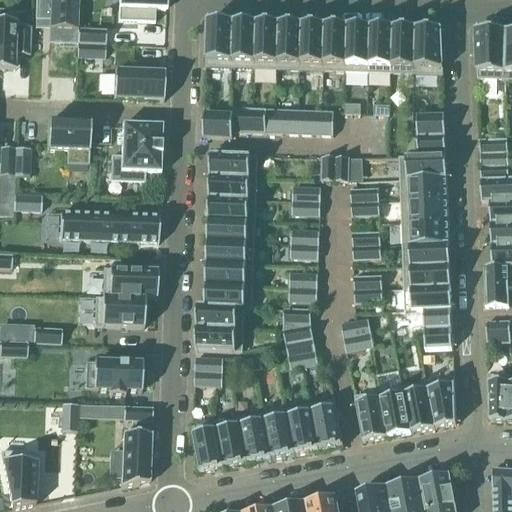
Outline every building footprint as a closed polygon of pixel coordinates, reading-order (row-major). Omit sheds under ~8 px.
[(51,0),(50,31),(77,32),(78,0),(51,0)] [(167,0),(119,0),(118,17),(166,18),(167,0)] [(234,25),(208,24),(206,71),(232,72),(234,25)] [(0,73),(5,73),(5,69),(15,69),(16,58),(30,58),(31,30),(17,29),(17,26),(8,25),(8,28),(0,27),(0,73)] [(256,26),(234,25),(232,72),(255,73),(256,26)] [(279,26),(256,26),(255,73),(278,74),(279,26)] [(302,27),(279,26),(278,74),(300,74),(302,27)] [(325,28),(302,27),(300,74),(323,75),(325,28)] [(348,29),(325,28),(323,75),(346,76),(348,29)] [(370,30),(348,29),(346,76),(369,77),(370,30)] [(393,30),(370,30),(369,77),(391,78),(393,30)] [(416,31),(393,30),(391,78),(414,78),(416,31)] [(442,32),(416,31),(414,78),(444,79),(442,32)] [(78,32),(77,47),(105,48),(106,33),(78,32)] [(507,35),(476,34),(478,83),(506,84),(507,35)] [(105,48),(77,47),(77,61),(105,62),(105,52),(105,48)] [(164,76),(114,74),(113,103),(163,105),(164,76)] [(361,108),(345,107),(344,117),(361,118),(361,108)] [(390,109),(374,108),(374,118),(390,119),(390,109)] [(250,112),(233,112),(233,118),(233,135),(250,136),(250,112)] [(267,113),(250,112),(250,136),(266,137),(267,113)] [(301,114),(267,113),(266,137),(300,138),(301,114)] [(320,115),(301,114),(300,138),(319,139),(320,115)] [(334,116),(320,115),(319,139),(333,139),(334,116)] [(233,118),(204,117),(204,141),(232,142),(233,136),(233,135),(233,118)] [(445,117),(417,118),(417,138),(445,138),(445,117)] [(90,126),(48,125),(47,154),(67,154),(66,168),(89,168),(90,126)] [(162,129),(122,127),(121,160),(111,159),(111,161),(113,161),(112,183),(143,184),(143,186),(144,186),(145,176),(160,177),(162,129)] [(445,138),(417,138),(418,158),(446,157),(445,138)] [(480,143),(480,156),(508,156),(508,142),(480,143)] [(15,152),(0,151),(0,156),(0,178),(14,180),(14,174),(15,152)] [(30,152),(15,152),(14,174),(14,180),(29,180),(30,152)] [(508,156),(480,156),(481,170),(509,169),(508,156)] [(418,158),(399,159),(400,181),(447,180),(446,157),(418,158)] [(258,160),(211,158),(210,180),(257,182),(258,160)] [(336,161),(322,161),(322,185),(336,185),(336,161)] [(350,162),(336,161),(336,185),(349,186),(350,162)] [(509,169),(481,170),(481,182),(509,182),(509,169)] [(257,182),(210,180),(209,202),(256,204),(257,182)] [(447,180),(400,181),(401,204),(448,202),(447,180)] [(511,181),(509,182),(481,182),(482,206),(490,205),(511,204),(511,181)] [(321,192),(293,191),(292,205),(321,206),(321,192)] [(379,192),(351,193),(351,207),(379,206),(379,192)] [(41,201),(13,200),(13,214),(41,215),(41,201)] [(256,204),(209,202),(209,224),(256,225),(256,204)] [(448,202),(401,204),(401,226),(449,224),(448,202)] [(511,204),(490,205),(490,226),(511,225),(511,204)] [(321,206),(292,205),(292,219),(320,220),(321,206)] [(379,206),(351,207),(352,221),(380,220),(379,206)] [(120,220),(60,217),(59,244),(158,247),(159,222),(128,220),(128,226),(120,225),(120,220)] [(256,225),(209,224),(208,246),(255,247),(256,225)] [(449,224),(401,226),(402,248),(449,246),(449,224)] [(511,225),(490,226),(491,249),(511,247),(511,225)] [(320,235),(292,234),(291,248),(319,249),(320,235)] [(381,236),(353,237),(353,251),(381,250),(381,236)] [(255,247),(208,246),(207,267),(254,269),(255,247)] [(449,246),(402,248),(403,270),(450,269),(449,246)] [(511,247),(491,249),(491,270),(511,269),(511,247)] [(319,249),(291,248),(291,262),(319,263),(319,249)] [(381,250),(353,251),(354,265),(382,264),(381,250)] [(0,272),(11,273),(11,259),(0,258),(0,272)] [(254,269),(207,267),(206,289),(253,291),(254,269)] [(450,269),(403,270),(404,293),(451,291),(450,269)] [(491,269),(483,270),(485,311),(509,310),(508,291),(511,290),(511,269),(491,270),(491,269)] [(144,303),(156,304),(157,274),(109,272),(108,302),(144,303)] [(318,279),(290,278),(290,291),(318,292),(318,279)] [(382,280),(354,281),(355,294),(383,293),(382,280)] [(253,291),(206,289),(206,310),(245,312),(252,313),(253,291)] [(318,292),(290,291),(289,305),(317,306),(318,292)] [(451,291),(404,293),(405,315),(424,314),(451,313),(452,313),(451,291)] [(383,294),(355,295),(355,308),(383,307),(383,294)] [(143,327),(144,303),(108,302),(96,302),(95,326),(143,327)] [(206,310),(205,309),(197,309),(197,332),(244,333),(245,312),(206,310)] [(451,313),(424,314),(424,334),(451,333),(451,313)] [(311,329),(312,314),(283,315),(283,334),(311,329)] [(369,323),(341,329),(344,342),(371,337),(369,323)] [(510,325),(486,326),(487,346),(511,346),(510,325)] [(311,329),(284,335),(286,347),(313,342),(311,329)] [(33,332),(33,347),(61,348),(61,333),(33,332)] [(244,333),(197,332),(196,354),(243,356),(244,333)] [(451,333),(424,334),(425,354),(452,353),(451,333)] [(371,337),(344,343),(346,356),(374,351),(371,337)] [(313,342),(286,347),(288,360),(316,355),(313,342)] [(0,362),(27,363),(27,347),(0,347),(0,362)] [(316,355),(288,360),(291,374),(318,369),(316,355)] [(435,368),(435,359),(423,360),(423,369),(435,368)] [(260,360),(253,362),(255,374),(262,372),(260,360)] [(224,363),(196,362),(195,376),(223,376),(224,363)] [(252,362),(245,363),(247,375),(255,374),(252,362)] [(94,372),(85,372),(85,391),(93,391),(93,398),(141,399),(142,367),(94,366),(94,372)] [(223,377),(195,376),(195,389),(223,390),(223,377)] [(511,379),(489,378),(490,424),(511,425),(511,379)] [(454,380),(426,386),(435,432),(456,428),(454,380)] [(402,390),(412,437),(435,432),(426,386),(402,390)] [(378,395),(388,441),(412,437),(402,390),(378,395)] [(378,395),(355,399),(363,446),(387,441),(378,395)] [(335,403),(311,407),(321,454),(344,449),(335,403)] [(311,407),(287,412),(296,458),(320,454),(311,407)] [(78,409),(62,408),(60,435),(73,435),(76,436),(78,409)] [(153,411),(124,410),(123,424),(152,425),(153,411)] [(287,412),(263,417),(272,463),(296,458),(287,412)] [(263,417),(239,421),(248,468),(272,463),(263,417)] [(239,421),(215,426),(224,472),(248,468),(239,421)] [(215,426),(191,430),(201,477),(224,472),(215,426)] [(151,439),(122,438),(120,492),(139,488),(139,484),(149,484),(151,439)] [(0,450),(10,511),(16,511),(34,509),(37,441),(0,439),(0,450)] [(511,511),(511,473),(493,472),(493,511),(511,511)] [(456,511),(450,478),(420,484),(425,511),(456,511)] [(425,511),(420,484),(389,489),(393,511),(425,511)] [(393,511),(389,489),(357,496),(359,511),(393,511)] [(339,511),(337,499),(307,505),(308,511),(339,511)]
